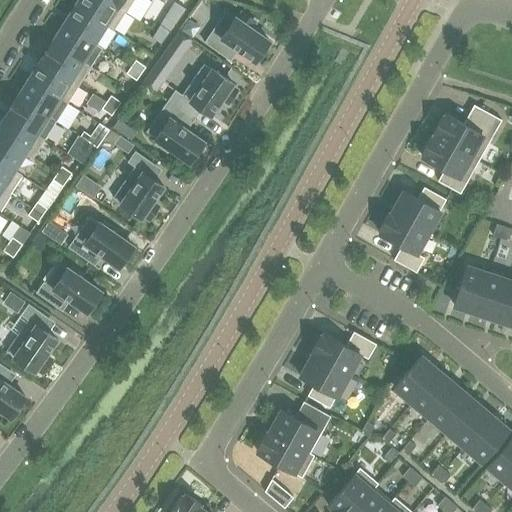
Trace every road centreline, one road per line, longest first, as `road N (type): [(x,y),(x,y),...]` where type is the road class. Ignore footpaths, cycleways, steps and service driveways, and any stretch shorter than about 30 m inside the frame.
road 1 (residential): [(0,471),(159,253),(323,0)]
road 2 (residential): [(318,265),(468,3),(511,19)]
road 3 (residential): [(258,511),(200,463),(318,265)]
road 4 (residential): [(318,265),(419,320),(511,398)]
